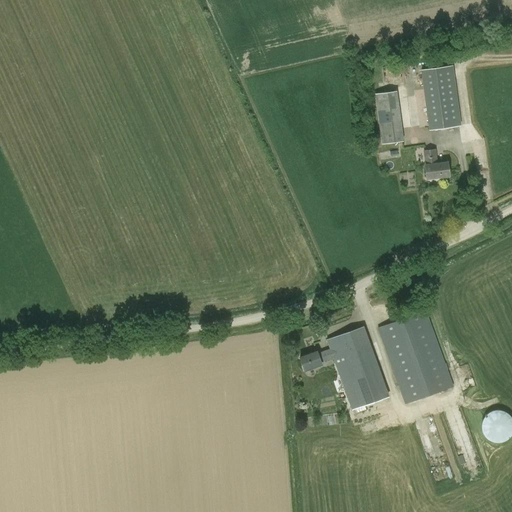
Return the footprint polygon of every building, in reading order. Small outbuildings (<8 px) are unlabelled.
[(458,127),(452,70),(451,66),(422,70),(424,90),(425,90),(429,120),(428,120),(429,131),(458,127)] [(381,144),(403,141),(396,91),(374,94),(381,144)] [(447,162),(438,164),(435,149),(423,150),(425,165),(424,166),(426,179),(449,176),(447,162)] [(426,310),(376,328),(404,405),(453,387),(426,310)] [(329,349),(317,353),(316,352),(299,358),(304,371),(321,365),(320,363),(332,359),(351,411),(389,397),(363,326),(326,340),(329,349)] [(511,414),(511,413),(508,411),(505,410),(502,409),(499,409),(496,409),(493,410),(490,412),(488,414),(486,417),(485,419),(484,422),(484,425),(484,429),(485,431),(487,435),(489,437),(492,438),(495,440),(498,440),(501,441),(503,440),(506,439),(509,438),(511,436),(511,434),(511,414)] [(306,419),(308,428),(315,427),(314,418),(306,419)]
